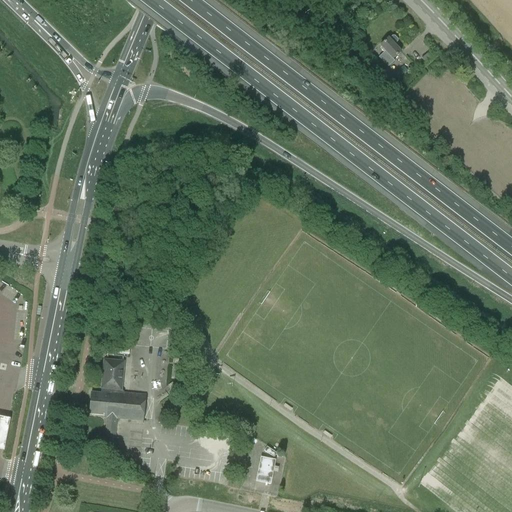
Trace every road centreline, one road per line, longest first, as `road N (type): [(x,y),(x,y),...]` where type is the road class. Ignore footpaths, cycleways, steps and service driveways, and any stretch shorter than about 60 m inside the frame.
road 1 (motorway): [(105,119),(145,91),(208,109),(511,299)]
road 2 (motorway): [(150,0),(511,278)]
road 3 (motorway): [(511,242),(189,0)]
road 4 (primary): [(15,511),(69,263)]
road 5 (primary): [(511,99),(419,0)]
